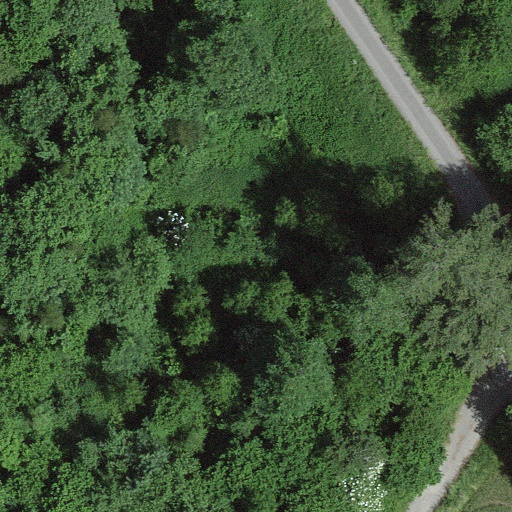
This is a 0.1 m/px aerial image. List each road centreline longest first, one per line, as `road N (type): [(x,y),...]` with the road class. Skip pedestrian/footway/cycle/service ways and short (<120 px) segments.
road 1 (track): [(511,268),(341,0)]
road 2 (track): [(397,511),(511,360)]
